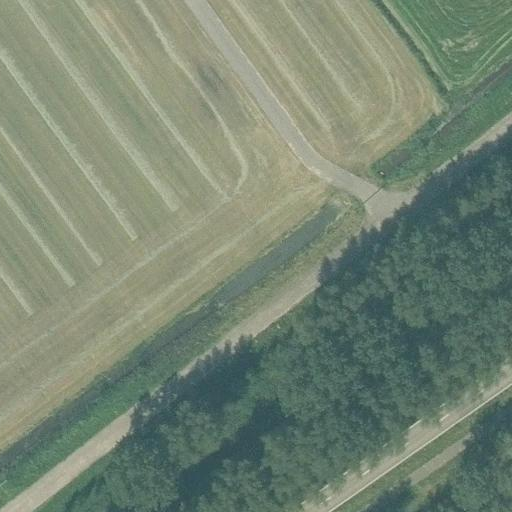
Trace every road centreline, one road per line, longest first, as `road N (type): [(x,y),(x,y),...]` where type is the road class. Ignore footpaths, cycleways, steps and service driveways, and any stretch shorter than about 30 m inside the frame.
road 1 (unclassified): [(20,511),(511,139)]
road 2 (secondary): [(315,511),(511,375)]
